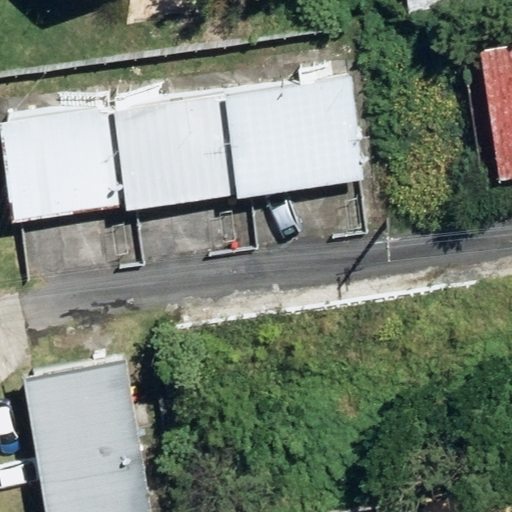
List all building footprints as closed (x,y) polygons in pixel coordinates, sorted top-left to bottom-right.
[(511,33),(475,38),(494,167),(511,164),(511,33)] [(350,69),(223,84),(235,186),(362,172),(350,69)] [(223,84),(110,97),(122,199),(235,186),(223,84)] [(0,150),(7,212),(122,199),(110,97),(0,107),(0,150)] [(150,511),(125,353),(19,371),(42,511),(150,511)]
